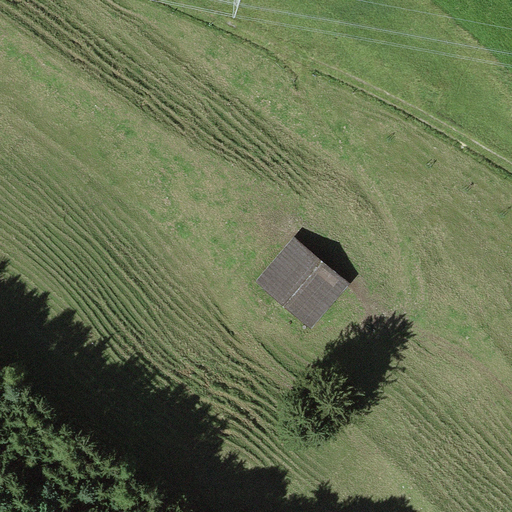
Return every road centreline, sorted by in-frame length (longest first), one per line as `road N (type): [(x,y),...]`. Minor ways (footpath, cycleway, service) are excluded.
road 1 (track): [(511,167),(400,102),(164,0)]
road 2 (track): [(408,302),(403,236),(291,55)]
